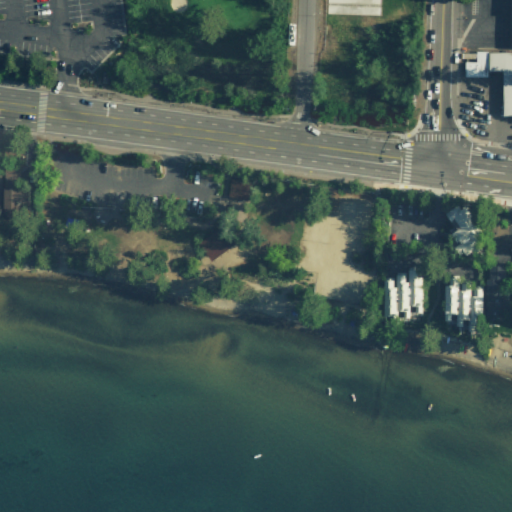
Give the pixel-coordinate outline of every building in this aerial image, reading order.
[(511,51),(474,51),(474,61),(463,61),(463,77),(487,77),(487,71),(500,71),(500,115),(511,115),(511,51)] [(229,177),(250,181),(247,197),(226,194),(229,177)] [(1,185),(1,221),(20,221),(20,203),(30,204),(30,185),(1,185)] [(447,211),(457,203),(465,212),(469,209),(483,227),(475,233),(482,241),(465,255),(463,252),(459,255),(452,247),(458,242),(450,232),(458,226),(447,211)] [(221,223),(235,241),(213,258),(199,241),(221,223)] [(488,261),(506,261),(507,315),(486,315),(485,276),(488,276),(488,261)] [(417,266),(409,266),(409,301),(414,302),(414,309),(422,309),(422,273),(417,273),(417,266)] [(404,272),(396,272),(395,307),(401,307),(401,314),(408,314),(408,278),(404,278),(404,272)] [(449,276),(457,276),(457,311),(451,311),(451,318),(444,318),(444,282),(449,282),(449,276)] [(390,277),(382,277),(382,312),(387,312),(387,319),(395,319),(395,283),(390,283),(390,277)] [(462,282),(470,282),(470,317),(464,317),(464,324),(457,324),(457,288),(462,288),(462,282)] [(476,287),(484,287),(483,322),(478,322),(478,329),(470,329),(471,293),(476,293),(476,287)]
